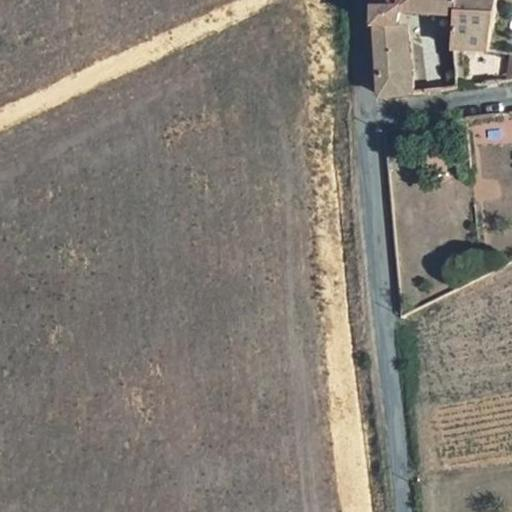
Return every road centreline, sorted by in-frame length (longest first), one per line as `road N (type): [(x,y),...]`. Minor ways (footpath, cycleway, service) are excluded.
road 1 (unclassified): [(374,102),(379,272),(402,511)]
road 2 (unclassified): [(374,102),(511,90)]
